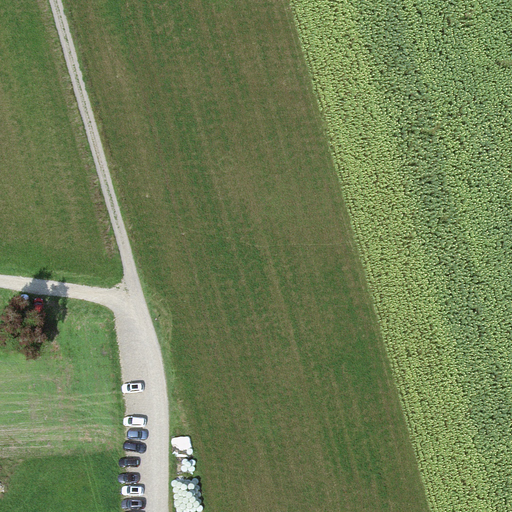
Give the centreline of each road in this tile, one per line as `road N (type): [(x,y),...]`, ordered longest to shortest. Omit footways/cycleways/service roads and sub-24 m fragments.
road 1 (track): [(56,0),(153,357),(162,511)]
road 2 (track): [(139,304),(0,283)]
